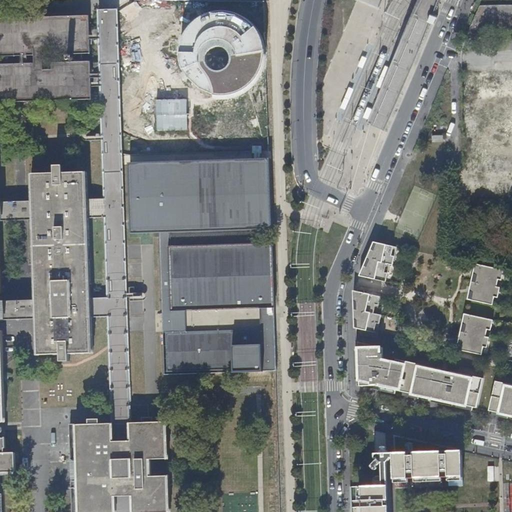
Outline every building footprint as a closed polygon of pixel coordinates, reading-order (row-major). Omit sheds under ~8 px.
[(108,316),(109,344),(109,347),(109,349),(111,379),(130,378),(128,331),(122,131),(118,9),(107,9),(99,9),(105,198),(103,198),(88,199),(88,172),(77,172),(64,172),(63,165),(54,165),(54,173),(32,173),(33,200),(27,201),(19,201),(0,201),(0,292),(1,293),(0,248),(0,220),(21,220),(34,220),(36,300),(22,300),(2,301),(0,300),(0,432),(0,433),(2,432),(3,430),(3,428),(3,426),(0,425),(0,421),(5,421),(4,366),(3,356),(3,330),(0,330),(0,319),(23,319),(37,319),(38,355),(61,354),(61,361),(70,361),(69,354),(93,353),(92,317),(108,316)] [(220,11),(217,12),(213,12),(209,13),(206,15),(203,16),(199,18),(196,20),(193,23),(191,25),(188,28),(186,31),(185,34),(183,38),(182,41),(181,45),(180,48),(180,52),(180,55),(180,59),(181,63),(182,67),(183,70),(185,74),(187,77),(189,80),(191,83),(194,85),(197,88),(200,90),(203,92),(206,93),(210,94),(213,95),(217,96),(221,96),(223,96),(224,96),(228,96),(232,95),(235,95),(237,94),(239,93),(242,92),(245,90),(248,88),(251,86),(254,83),(256,80),(258,78),(260,74),(262,71),(263,68),(264,64),(265,61),(265,57),(265,53),(265,50),(265,46),(264,43),(263,39),(261,36),(260,33),(258,30),(256,27),(253,24),(251,21),(248,19),(245,17),(241,15),(238,14),(235,13),(231,12),(227,11),(224,11),(220,11)] [(416,57),(403,51),(395,70),(408,76),(416,57)] [(177,55),(174,55),(170,56),(166,57),(163,58),(159,59),(156,61),(153,63),(150,66),(148,68),(145,71),(143,74),(142,78),(140,81),(139,84),(138,88),(137,92),(137,95),(137,99),(137,103),(138,106),(139,110),(140,113),(142,117),(144,120),(146,123),(148,126),(151,129),(153,131),(157,133),(160,135),(163,136),(167,138),(170,139),(174,139),(178,140),(181,140),(185,139),(189,139),(192,138),(196,137),(199,135),(201,134),(202,133),(205,131),(208,129),(211,126),(213,124),(215,121),(217,118),(219,114),(220,111),(221,108),(222,104),(222,100),(223,96),(221,96),(217,96),(213,95),(210,94),(206,93),(203,92),(200,90),(197,88),(194,85),(191,83),(189,80),(187,77),(185,74),(183,70),(182,67),(181,63),(180,59),(180,55),(179,55),(177,55)] [(459,165),(511,164),(511,80),(466,81),(467,115),(458,115),(459,165)] [(163,164),(126,165),(129,232),(169,231),(266,227),(266,161),(257,161),(163,164)] [(364,267),(360,276),(386,282),(390,264),(393,265),(397,247),(374,242),(374,243),(378,244),(375,250),(371,250),(367,260),(371,261),(368,267),(364,267)] [(165,375),(277,371),(276,339),(276,325),(276,314),(275,305),(272,245),(170,247),(172,311),(187,310),(188,316),(188,331),(164,332),(165,375)] [(500,269),(475,264),(473,274),(478,276),(476,282),(471,281),(469,292),(474,293),(472,301),(493,305),(500,269)] [(381,296),(353,291),(354,301),(358,302),(358,309),(354,309),(354,319),(358,320),(359,328),(355,327),(355,328),(377,333),(377,314),(381,315),(381,296)] [(490,319),(465,313),(462,324),(467,325),(466,332),(461,331),(459,341),(463,342),(462,350),(482,355),(490,319)] [(383,347),(359,342),(359,348),(355,348),(359,356),(360,372),(356,380),(360,380),(360,386),(375,386),(422,396),(422,400),(430,398),(445,401),(452,406),(452,403),(476,408),(482,378),(450,371),(447,373),(443,380),(440,380),(439,369),(395,359),(395,361),(382,358),(383,347)] [(511,384),(495,381),(488,410),(511,416),(511,419),(511,418),(511,384)] [(111,445),(110,426),(71,427),(73,498),(73,511),(109,511),(109,497),(123,497),(129,497),(129,511),(169,511),(168,475),(148,476),(147,459),(168,458),(167,422),(146,423),(131,423),(126,423),(127,445),(122,445),(111,445)] [(0,511),(1,511),(1,495),(1,492),(0,492),(0,473),(16,473),(16,451),(6,452),(5,447),(6,447),(6,436),(5,436),(5,437),(0,436),(0,511)] [(396,457),(393,457),(394,478),(463,475),(462,455),(448,455),(448,454),(442,454),(442,455),(414,456),(414,455),(408,455),(408,456),(396,457)] [(379,464),(382,462),(378,458),(375,460),(372,464),(372,466),(373,468),(376,469),(377,468),(378,467),(378,466),(379,464)] [(364,511),(384,511),(384,505),(386,505),(385,499),(384,499),(383,485),(380,485),(364,486),(364,511)]
